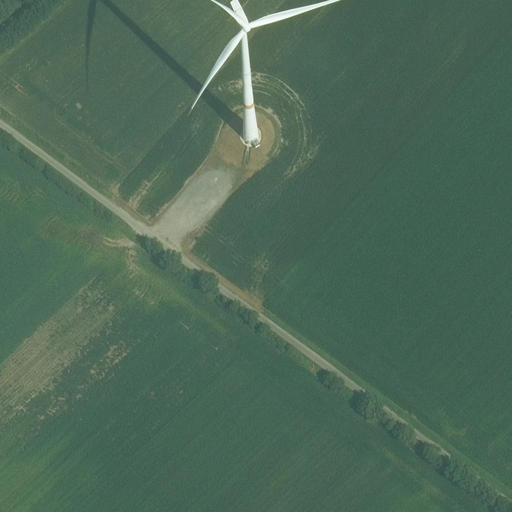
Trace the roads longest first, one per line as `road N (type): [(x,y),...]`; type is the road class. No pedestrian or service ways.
road 1 (residential): [(0,112),(511,501)]
road 2 (unknown): [(396,511),(0,237)]
